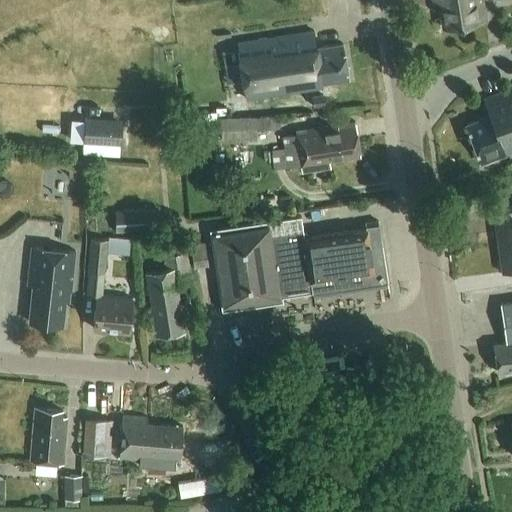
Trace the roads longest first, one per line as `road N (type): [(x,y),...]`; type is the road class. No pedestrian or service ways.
road 1 (unclassified): [(436,315),(277,341),(217,362)]
road 2 (unclassified): [(217,362),(143,375),(0,363)]
road 3 (tertiary): [(436,315),(404,107)]
road 4 (tertiary): [(465,511),(436,315)]
road 5 (residential): [(281,486),(217,362)]
